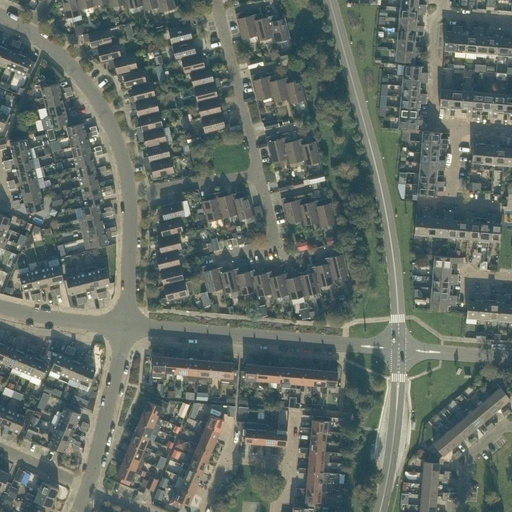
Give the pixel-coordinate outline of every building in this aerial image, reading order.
[(80,9),(79,9),(77,0),(60,0),(65,18),(81,14),(80,9)] [(94,5),(93,0),(77,0),(79,9),(80,9),(94,5)] [(125,0),(126,3),(127,8),(142,5),(141,0),(125,0)] [(141,0),(142,5),(143,10),(159,6),(157,0),(141,0)] [(173,0),(157,0),(159,6),(160,11),(176,7),(173,0)] [(417,0),(400,0),(400,7),(425,9),(425,4),(417,4),(417,0)] [(476,8),(476,0),(459,0),(459,2),(451,1),(451,6),(476,8)] [(424,14),(425,9),(400,7),(399,18),(416,19),(416,13),(424,14)] [(252,15),(245,17),(244,12),(235,14),(241,38),(241,39),(257,35),(252,15)] [(268,17),(257,19),(256,14),(252,15),(257,35),(258,40),(273,36),(268,17)] [(285,18),(274,21),(273,15),(268,17),(273,36),(274,42),(290,38),(285,18)] [(180,26),(193,23),(192,16),(179,20),(180,26)] [(415,25),(416,19),(399,18),(398,28),(423,30),(423,25),(415,25)] [(189,29),(195,28),(193,23),(180,26),(168,29),(172,45),(192,40),(189,29)] [(455,51),(457,26),(452,25),(451,33),(445,33),(444,50),(455,51)] [(77,36),(83,34),(85,34),(83,26),(75,28),(77,36)] [(455,51),(454,57),(465,58),(465,51),(467,35),(461,34),(462,26),(457,26),(455,51)] [(476,52),(478,28),(473,27),(473,35),(467,35),(465,51),(476,52)] [(112,44),(112,43),(108,28),(85,34),(83,34),(85,41),(90,40),(92,48),(112,44)] [(422,35),(423,30),(398,28),(397,39),(414,40),(415,35),(422,35)] [(482,36),(483,28),(478,28),(476,52),(487,53),(488,36),(482,36)] [(497,54),(499,30),(494,29),(494,37),(488,36),(487,53),(497,54)] [(504,38),(504,30),(499,30),(497,54),(508,55),(509,38),(504,38)] [(414,46),(414,40),(397,39),(396,50),(421,52),(421,47),(414,46)] [(200,50),(195,51),(192,40),(172,45),(176,60),(181,59),(201,54),(200,50)] [(121,57),(117,42),(112,43),(112,44),(92,48),(94,55),(99,54),(101,63),(108,61),(121,57)] [(0,64),(6,67),(13,51),(3,47),(0,54),(0,64)] [(286,49),(278,51),(281,60),(288,59),(286,49)] [(421,57),(421,52),(396,50),(395,61),(412,62),(413,56),(421,57)] [(15,71),(22,55),(13,51),(6,67),(15,71)] [(137,69),(133,54),(121,57),(108,61),(110,67),(115,66),(117,74),(137,69)] [(209,64),(204,65),(201,54),(181,59),(185,74),(190,73),(210,68),(209,64)] [(31,60),(32,59),(22,55),(15,71),(25,75),(26,72),(30,74),(35,62),(31,60)] [(249,68),(264,64),(262,57),(247,60),(249,68)] [(420,72),(421,66),(404,64),(403,75),(427,77),(428,72),(420,72)] [(146,83),(142,68),(137,69),(117,74),(119,81),(124,80),(126,89),(132,87),(131,87),(146,83)] [(218,78),(213,79),(210,68),(190,73),(194,88),(219,82),(218,78)] [(267,77),(256,79),(255,74),(250,75),(257,100),(272,97),(267,77)] [(427,82),(427,77),(403,75),(402,86),(419,87),(419,82),(427,82)] [(284,78),(273,81),(271,76),(267,77),(272,97),(273,102),(288,98),(284,78)] [(300,80),(289,82),(288,77),(284,78),(288,98),(289,103),(305,99),(300,80)] [(130,103),(155,97),(151,82),(146,83),(131,87),(132,87),(134,96),(128,97),(130,103)] [(215,87),(220,86),(219,82),(194,88),(198,103),(217,98),(215,87)] [(43,97),(61,93),(58,83),(41,87),(43,97)] [(418,93),(419,87),(402,86),(401,96),(426,98),(426,94),(418,93)] [(452,90),(441,89),(439,106),(445,106),(445,114),(450,114),(452,90)] [(461,108),(462,91),(452,90),(450,114),(454,115),(455,107),(461,108)] [(471,116),(473,92),(462,91),(461,108),(466,108),(466,116),(471,116)] [(482,109),(483,92),(473,92),(471,116),(476,117),(476,109),(482,109)] [(492,118),(494,93),(483,92),(482,109),(488,110),(487,118),(492,118)] [(46,107),(63,103),(61,93),(43,97),(46,107)] [(503,111),(505,94),(494,93),(492,118),(497,118),(498,111),(503,111)] [(511,119),(511,94),(505,94),(503,111),(509,112),(508,119),(511,119)] [(425,103),(426,98),(401,96),(400,107),(417,108),(417,103),(425,103)] [(139,117),(159,112),(155,97),(130,103),(132,110),(137,109),(139,117)] [(225,108),(220,109),(217,98),(198,103),(201,118),(226,112),(225,108)] [(46,107),(39,109),(41,119),(43,119),(47,117),(50,117),(52,116),(61,114),(66,113),(63,103),(46,107)] [(416,114),(417,108),(400,107),(399,118),(424,120),(424,115),(416,114)] [(397,109),(388,110),(390,119),(399,117),(397,109)] [(0,129),(2,130),(9,114),(0,110),(0,129)] [(137,134),(163,127),(159,112),(139,117),(141,126),(136,127),(137,134)] [(228,120),(227,116),(226,112),(201,118),(205,133),(225,129),(223,121),(228,120)] [(41,119),(44,129),(52,127),(57,126),(68,123),(66,113),(61,114),(52,116),(50,117),(47,117),(43,119),(41,119)] [(423,125),(424,120),(399,118),(398,129),(403,129),(415,130),(416,124),(423,125)] [(265,129),(279,126),(277,120),(264,123),(265,129)] [(69,137),(86,133),(83,122),(66,127),(69,137)] [(146,148),(166,143),(163,127),(137,134),(139,140),(144,139),(146,148)] [(37,144),(51,141),(49,132),(38,134),(37,130),(31,131),(36,154),(39,153),(37,144)] [(440,132),(426,131),(423,131),(422,141),(447,143),(447,139),(439,138),(440,132)] [(71,147),(88,143),(86,133),(69,137),(71,147)] [(200,139),(199,135),(199,133),(186,136),(188,142),(200,139)] [(275,140),(274,135),(266,137),(272,162),(287,158),(282,138),(275,140)] [(299,140),(288,142),(286,137),(282,138),(287,158),(288,163),(303,160),(304,160),(299,140)] [(478,145),(479,137),(474,137),(471,168),(482,168),(484,146),(478,145)] [(12,153),(29,149),(27,138),(10,143),(12,153)] [(492,169),(495,139),(490,138),(489,146),(484,146),(482,168),(492,169)] [(315,141),(304,144),(303,139),(299,140),(304,160),(303,160),(305,165),(320,161),(315,141)] [(499,147),(500,139),(495,139),(492,169),(503,170),(504,164),(505,147),(499,147)] [(446,148),(447,143),(422,141),(421,152),(438,153),(438,148),(446,148)] [(73,157),(91,152),(88,143),(71,147),(73,157)] [(145,164),(170,158),(166,143),(146,148),(149,156),(143,157),(145,164)] [(14,163),(32,159),(29,149),(12,153),(14,163)] [(76,167),(93,162),(91,152),(73,157),(76,167)] [(421,152),(415,152),(414,162),(420,163),(445,165),(445,160),(437,159),(438,153),(421,152)] [(154,178),(174,173),(170,158),(145,164),(146,171),(152,169),(154,178)] [(17,173),(34,168),(32,159),(14,163),(17,173)] [(78,177),(96,172),(93,162),(76,167),(78,177)] [(444,170),(445,165),(420,163),(419,173),(436,175),(437,169),(444,170)] [(19,183),(37,178),(34,168),(17,173),(19,183)] [(416,177),(416,168),(404,169),(405,177),(416,177)] [(81,186),(98,182),(96,172),(78,177),(81,186)] [(436,180),(436,175),(419,173),(418,184),(443,186),(443,181),(436,180)] [(22,193),(39,188),(37,178),(19,183),(22,193)] [(292,180),(277,184),(279,190),(279,191),(294,188),(293,183),(292,180)] [(477,190),(477,184),(477,182),(467,181),(466,189),(477,190)] [(110,185),(100,188),(98,182),(81,186),(83,196),(101,192),(105,191),(111,189),(110,185)] [(442,191),(443,186),(418,184),(417,195),(434,196),(435,190),(442,191)] [(24,202),(42,198),(39,188),(22,193),(24,202)] [(232,194),(225,196),(223,191),(215,193),(222,218),(237,214),(232,194)] [(98,204),(103,202),(101,192),(83,196),(86,206),(98,203),(98,204)] [(249,195),(241,197),(240,192),(232,194),(237,214),(238,219),(254,215),(249,195)] [(206,221),(222,218),(215,193),(208,194),(209,200),(201,202),(203,206),(203,208),(204,212),(206,221)] [(61,194),(51,197),(53,206),(62,204),(63,201),(61,194)] [(297,200),(286,203),(285,197),(281,198),(287,223),(302,220),(297,200)] [(27,213),(44,208),(42,198),(24,202),(27,213)] [(314,201),(307,203),(305,198),(297,200),(302,220),(303,225),(318,221),(319,221),(314,201)] [(331,203),(323,205),(322,199),(314,201),(319,221),(318,221),(320,226),(335,223),(331,203)] [(179,218),(184,217),(181,201),(161,206),(164,217),(158,219),(159,223),(179,218)] [(101,213),(98,204),(98,203),(86,206),(81,207),(83,218),(101,213)] [(257,223),(264,221),(260,205),(253,207),(257,223)] [(425,234),(427,210),(422,209),(421,217),(416,217),(414,234),(425,234)] [(431,218),(432,210),(427,210),(425,234),(436,235),(437,218),(431,218)] [(446,236),(448,211),(443,211),(443,219),(437,218),(436,235),(446,236)] [(452,220),(453,212),(448,211),(446,236),(457,237),(458,220),(452,220)] [(0,225),(8,228),(12,219),(0,213),(0,225)] [(81,229),(103,223),(101,213),(83,218),(78,219),(81,229)] [(467,238),(469,213),(465,213),(464,221),(458,220),(457,237),(467,238)] [(474,221),(474,214),(469,213),(467,238),(478,239),(479,222),(474,221)] [(489,240),(491,215),(486,215),(485,222),(479,222),(478,239),(489,240)] [(495,223),(496,215),(491,215),(489,240),(499,241),(501,224),(495,223)] [(183,233),(179,218),(159,223),(162,234),(157,235),(158,239),(178,234),(178,235),(183,233)] [(83,239),(105,233),(103,223),(81,229),(83,239)] [(0,225),(0,236),(1,237),(4,238),(7,239),(11,231),(11,230),(8,228),(0,225)] [(238,245),(243,243),(240,232),(232,234),(233,239),(236,238),(238,245)] [(86,249),(108,243),(105,233),(83,239),(86,249)] [(181,250),(178,235),(178,234),(158,239),(160,250),(155,251),(156,256),(176,251),(181,250)] [(219,249),(217,242),(216,237),(210,238),(214,251),(219,249)] [(209,251),(213,250),(211,242),(206,244),(200,245),(201,249),(208,247),(209,251)] [(98,248),(92,249),(94,256),(100,255),(98,248)] [(333,277),(348,274),(342,249),(337,250),(339,255),(328,258),(333,277)] [(180,266),(176,251),(156,256),(159,267),(154,268),(155,272),(180,266)] [(477,252),(476,267),(477,269),(487,270),(487,262),(483,261),(480,263),(481,253),(477,252)] [(463,258),(444,256),(434,255),(433,266),(450,268),(451,262),(463,263),(463,258)] [(333,277),(328,258),(324,259),(325,264),(314,267),(319,286),(334,283),(333,277)] [(64,282),(63,278),(59,264),(49,267),(53,284),(64,282)] [(218,268),(207,271),(205,265),(201,266),(203,273),(203,276),(207,292),(222,288),(223,288),(218,268)] [(95,266),(85,268),(86,272),(90,290),(100,287),(96,270),(95,266)] [(164,286),(184,281),(180,266),(155,272),(156,276),(161,275),(164,286)] [(450,273),(450,268),(433,266),(432,277),(457,279),(458,274),(450,273)] [(43,287),(53,284),(49,267),(39,269),(43,287)] [(100,287),(110,285),(106,267),(96,270),(100,287)] [(234,269),(223,272),(222,267),(218,268),(223,288),(222,288),(224,293),(239,289),(234,269)] [(319,286),(314,267),(310,268),(311,273),(300,276),(305,295),(320,292),(319,286)] [(251,271),(239,274),(238,268),(234,269),(239,289),(240,295),(255,291),(256,291),(251,271)] [(34,289),(43,287),(39,269),(29,272),(34,289)] [(267,273),(256,275),(255,270),(251,271),(256,291),(255,291),(257,296),(272,292),(267,273)] [(23,291),(34,289),(29,272),(19,274),(23,291)] [(80,292),(90,290),(86,272),(76,275),(80,292)] [(284,274),(272,277),(271,272),(267,273),(272,292),(273,298),(288,294),(284,274)] [(300,276),(289,278),(288,273),(284,274),(288,294),(289,299),(305,295),(300,276)] [(70,295),(80,292),(76,275),(66,277),(70,295)] [(457,284),(457,279),(432,277),(432,287),(448,289),(449,283),(457,284)] [(162,303),(187,296),(184,281),(164,286),(166,297),(161,298),(162,303)] [(448,294),(448,289),(432,287),(431,298),(455,300),(456,295),(448,294)] [(210,303),(207,291),(201,293),(204,305),(210,303)] [(477,318),(479,293),(474,293),(473,301),(468,300),(466,317),(477,318)] [(483,302),(484,294),(479,293),(477,318),(488,319),(489,302),(483,302)] [(498,320),(500,295),(495,295),(495,303),(489,302),(488,319),(498,320)] [(505,303),(505,296),(500,295),(498,320),(509,321),(510,304),(505,303)] [(455,305),(455,300),(431,298),(430,309),(447,310),(447,304),(455,305)] [(217,303),(210,305),(212,313),(219,311),(217,303)] [(0,361),(3,363),(10,347),(1,343),(0,344),(0,361)] [(13,367),(20,350),(10,347),(3,363),(13,367)] [(13,367),(11,372),(20,376),(22,371),(29,354),(20,350),(13,367)] [(51,370),(49,374),(58,378),(60,374),(67,357),(57,353),(50,370),(51,370)] [(32,375),(38,358),(29,354),(22,371),(32,375)] [(164,379),(165,357),(154,356),(152,371),(162,372),(161,379),(164,379)] [(60,374),(58,378),(68,382),(70,378),(77,361),(67,357),(60,374)] [(176,373),(177,358),(165,357),(164,379),(166,380),(167,372),(176,373)] [(32,375),(29,380),(39,384),(41,379),(48,362),(38,358),(32,375)] [(186,381),(188,359),(177,358),(176,373),(184,374),(184,381),(186,381)] [(198,375),(200,360),(188,359),(186,381),(189,382),(189,380),(198,381),(198,375)] [(198,375),(198,379),(207,380),(207,379),(209,380),(212,380),(212,376),(210,376),(211,361),(200,360),(198,375)] [(79,382),(86,365),(77,361),(70,378),(79,382)] [(211,361),(210,376),(212,376),(215,376),(221,377),(222,362),(211,361)] [(233,370),(234,363),(222,362),(221,377),(220,381),(229,382),(229,384),(236,385),(238,370),(233,370)] [(241,370),(240,386),(246,386),(246,379),(254,380),(254,383),(256,384),(259,384),(259,380),(256,380),(258,365),(246,364),(245,370),(241,370)] [(89,386),(96,369),(86,365),(79,382),(89,386)] [(258,365),(256,380),(259,380),(268,381),(269,366),(258,365)] [(269,366),(268,381),(277,382),(276,385),(279,386),(281,386),(282,382),(279,382),(280,367),(269,366)] [(280,367),(279,382),(282,382),(281,386),(281,387),(290,388),(292,368),(280,367)] [(292,368),(290,388),(299,388),(299,387),(302,387),(304,388),(304,384),(302,384),(303,369),(292,368)] [(303,369),(302,384),(304,384),(313,385),(315,370),(303,369)] [(315,370),(313,385),(322,385),(322,389),(324,389),(327,390),(327,386),(325,386),(326,371),(315,370)] [(326,371),(325,386),(327,386),(336,387),(338,372),(326,371)] [(500,387),(491,395),(501,406),(510,399),(508,397),(511,393),(511,388),(503,378),(497,383),(500,387)] [(64,393),(66,387),(57,384),(55,390),(64,393)] [(85,408),(87,401),(73,395),(71,402),(85,408)] [(493,413),(501,406),(491,395),(483,401),(493,413)] [(75,411),(77,406),(66,401),(60,416),(77,423),(81,414),(75,411)] [(157,417),(162,406),(148,401),(143,411),(157,417)] [(485,420),(493,413),(483,401),(475,408),(485,420)] [(189,405),(182,402),(178,414),(184,416),(189,405)] [(234,422),(235,406),(228,406),(227,422),(234,422)] [(0,424),(9,429),(16,412),(7,408),(0,423),(0,424)] [(25,433),(34,411),(28,408),(24,415),(16,412),(9,429),(19,433),(20,431),(25,433)] [(476,427),(485,420),(475,408),(467,415),(476,427)] [(143,411),(139,422),(150,427),(158,430),(160,425),(155,423),(157,417),(143,411)] [(201,426),(205,428),(206,425),(220,431),(224,420),(210,414),(207,423),(203,421),(203,422),(202,424),(201,426)] [(468,434),(476,427),(467,415),(458,422),(468,434)] [(73,433),(77,423),(60,416),(56,426),(73,433)] [(331,422),(331,417),(325,417),(325,421),(312,419),(311,428),(311,430),(326,431),(327,421),(331,422)] [(237,421),(237,427),(240,431),(241,431),(240,435),(245,436),(244,442),(252,443),(254,443),(255,443),(255,437),(256,428),(256,426),(257,423),(241,421),(237,421)] [(139,422),(134,432),(148,438),(151,433),(156,435),(157,432),(158,430),(150,427),(139,422)] [(460,441),(468,434),(458,422),(450,429),(460,441)] [(255,437),(255,443),(257,443),(265,444),(266,429),(267,424),(257,423),(256,426),(256,428),(255,437)] [(204,430),(201,436),(215,442),(220,431),(206,425),(205,428),(204,430)] [(70,438),(73,433),(56,426),(52,435),(69,442),(73,444),(79,446),(81,442),(70,438)] [(275,445),(277,430),(266,429),(265,444),(273,444),(275,445)] [(452,448),(460,441),(450,429),(442,436),(452,448)] [(286,446),(287,430),(277,430),(275,445),(278,445),(286,446)] [(325,441),(326,431),(311,430),(311,432),(310,440),(325,441)] [(134,432),(130,443),(144,449),(145,446),(148,438),(134,432)] [(65,452),(69,442),(52,435),(48,445),(65,452)] [(193,445),(192,447),(196,449),(197,446),(211,452),(215,442),(201,436),(198,444),(194,442),(193,445)] [(443,455),(452,448),(442,436),(433,444),(443,455)] [(186,440),(179,437),(176,445),(183,448),(186,440)] [(325,452),(325,441),(310,440),(310,448),(309,450),(325,452)] [(130,443),(125,453),(139,459),(143,451),(146,453),(147,450),(148,448),(145,446),(144,449),(130,443)] [(195,450),(192,457),(206,463),(211,452),(197,446),(196,449),(195,450)] [(181,450),(175,448),(172,455),(179,457),(181,450)] [(309,453),(309,460),(324,462),(329,462),(329,452),(325,452),(309,450),(309,453)] [(125,453),(121,464),(135,470),(136,467),(137,466),(139,459),(125,453)] [(185,466),(184,468),(187,470),(188,467),(202,473),(206,463),(192,457),(190,462),(189,465),(186,463),(185,466)] [(323,472),(324,462),(309,460),(308,468),(308,471),(323,472)] [(438,474),(439,463),(424,461),(423,473),(438,474)] [(121,464),(116,475),(122,477),(120,481),(129,484),(134,472),(137,474),(138,471),(139,470),(139,469),(136,467),(135,470),(121,464)] [(186,472),(184,478),(198,484),(202,473),(188,467),(187,470),(186,472)] [(5,485),(9,474),(0,469),(0,506),(1,507),(7,495),(10,487),(5,485)] [(322,482),(323,472),(308,471),(308,473),(307,481),(322,482)] [(18,472),(14,480),(21,483),(25,475),(18,472)] [(437,485),(438,474),(423,473),(422,484),(433,484),(437,485)] [(153,491),(158,479),(150,476),(146,487),(153,491)] [(177,484),(175,487),(193,494),(198,484),(184,478),(180,486),(177,484)] [(43,482),(42,482),(36,479),(35,483),(40,486),(38,491),(55,498),(59,489),(43,482)] [(321,492),(322,482),(307,481),(306,489),(302,488),(301,493),(306,493),(306,491),(321,492)] [(437,485),(433,484),(422,484),(421,494),(436,496),(437,485)] [(189,505),(193,494),(175,487),(169,503),(181,508),(183,503),(189,505)] [(161,500),(165,491),(158,488),(154,497),(161,500)] [(51,508),(55,498),(38,491),(36,496),(30,494),(28,498),(51,508)] [(325,493),(321,492),(306,491),(306,493),(305,501),(320,503),(320,502),(324,503),(325,493)] [(435,506),(436,496),(421,494),(420,505),(435,506)] [(4,501),(10,504),(13,498),(7,495),(4,501)]
